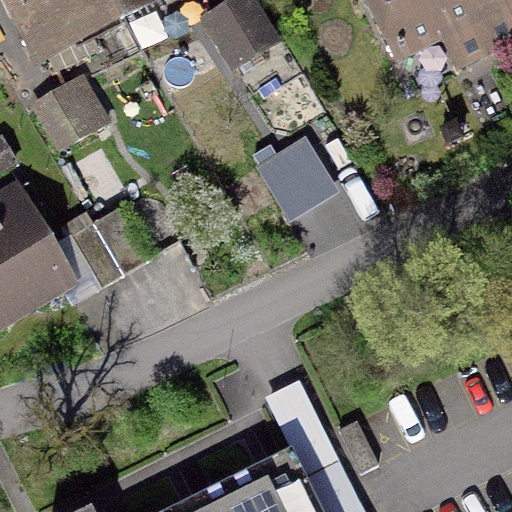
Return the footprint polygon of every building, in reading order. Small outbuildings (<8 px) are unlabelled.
[(11,0),(40,58),(117,20),(106,0),(11,0)] [(106,0),(117,20),(156,0),(106,0)] [(364,0),(394,59),(501,5),(498,0),(364,0)] [(270,48),(241,1),(204,23),(232,70),(270,48)] [(103,126),(77,82),(34,109),(59,152),(103,126)] [(332,203),(300,153),(255,180),(287,231),(332,203)] [(93,295),(145,265),(115,214),(63,244),(93,295)] [(0,320),(59,286),(18,217),(0,227),(0,320)] [(380,475),(358,431),(339,441),(361,485),(380,475)] [(315,511),(288,456),(285,457),(294,475),(262,491),(253,473),(209,495),(217,511),(178,511),(178,510),(174,511),(315,511)]
